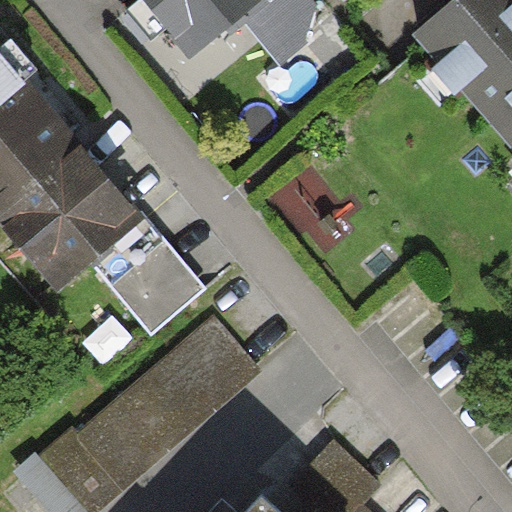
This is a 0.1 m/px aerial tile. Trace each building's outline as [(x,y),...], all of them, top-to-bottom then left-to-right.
[(277,3),(275,0),(155,0),(196,59),(277,3)] [(511,0),(474,0),(433,35),(511,127),(511,0)] [(173,264),(3,46),(0,47),(0,199),(71,291),(109,261),(135,294),(173,264)] [(51,511),(93,511),(277,379),(228,313),(18,466),(51,511)] [(280,511),(270,503),(261,511),(280,511)]
